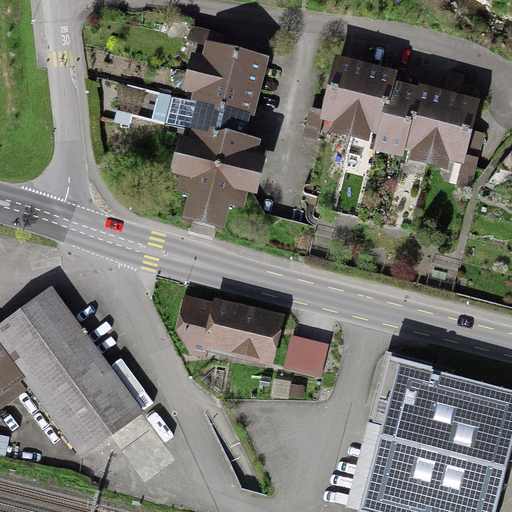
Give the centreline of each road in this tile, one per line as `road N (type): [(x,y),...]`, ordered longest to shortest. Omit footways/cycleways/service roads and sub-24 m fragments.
road 1 (primary): [(119,241),(511,344)]
road 2 (residential): [(140,0),(400,33),(483,59),(511,88)]
road 3 (residential): [(119,241),(120,269),(235,506)]
road 4 (residential): [(60,221),(70,185),(55,0)]
